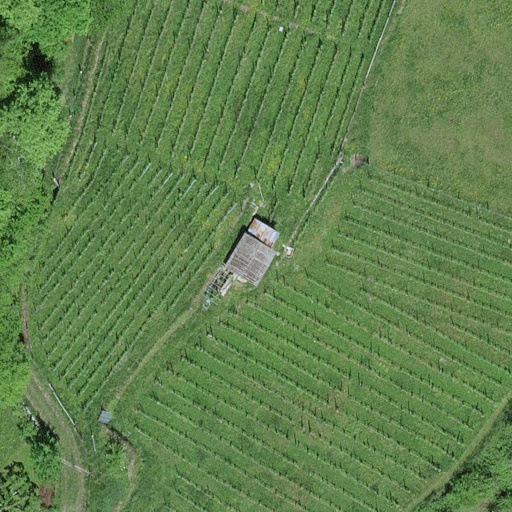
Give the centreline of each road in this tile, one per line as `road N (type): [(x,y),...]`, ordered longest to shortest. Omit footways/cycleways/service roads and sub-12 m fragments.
road 1 (track): [(65,511),(71,474),(16,361),(2,312),(8,255),(40,158)]
road 2 (track): [(40,158),(79,57),(89,0)]
road 3 (track): [(40,158),(3,0)]
